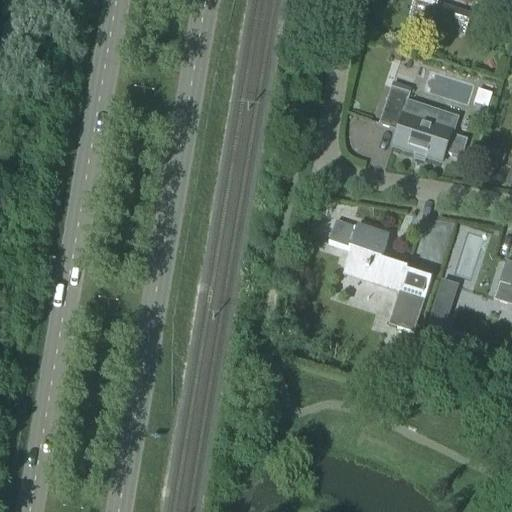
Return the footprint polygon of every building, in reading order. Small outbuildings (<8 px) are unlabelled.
[(436,0),(412,0),(407,17),(462,35),(468,17),(435,6),(436,0)] [(408,94),(389,88),(376,126),(395,132),(390,148),(412,155),(411,159),(423,163),(424,159),(440,164),(443,155),(459,160),(465,141),(449,136),(454,120),(405,104),(408,94)] [(493,141),(486,157),(502,164),(509,148),(493,141)] [(353,232),(333,225),(326,246),(348,253),(341,274),(359,280),(358,282),(397,295),(392,310),(416,318),(410,336),(395,331),(395,332),(411,338),(429,285),(404,276),(404,274),(378,265),(386,241),(353,230),(353,232)] [(478,285),(489,231),(461,225),(452,265),(450,264),(447,278),(478,285)] [(511,266),(504,264),(491,302),(511,309),(511,266)] [(460,288),(442,283),(438,298),(455,303),(460,288)] [(465,343),(427,331),(422,349),(460,361),(465,343)]
